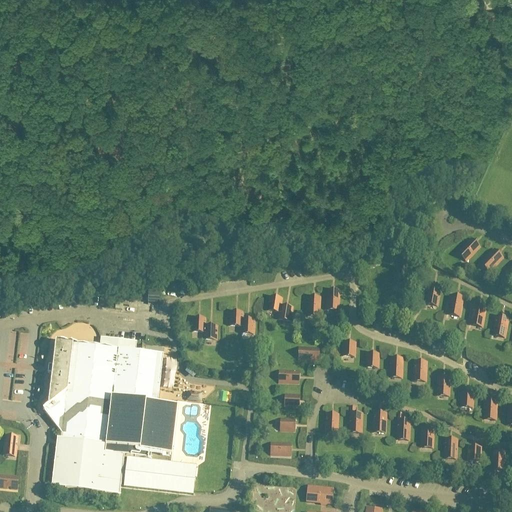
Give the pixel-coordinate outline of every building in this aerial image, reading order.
[(466,263),(479,249),(470,240),(457,254),(466,263)] [(502,260),(493,251),(480,265),(489,274),(502,260)] [(511,265),(510,268),(503,275),(511,284),(511,283),(511,265)] [(404,291),(408,271),(396,269),(392,288),(404,291)] [(437,308),(440,289),(428,286),(424,305),(437,308)] [(338,312),(339,293),(326,292),(326,312),(338,312)] [(159,305),(159,294),(147,293),(147,305),(159,305)] [(459,318),(463,299),(450,297),(447,316),(459,318)] [(267,312),(279,314),(280,314),(280,307),(282,300),(269,298),(267,312)] [(319,319),(320,299),(307,299),(306,318),(319,319)] [(278,321),(281,322),(290,323),(292,309),(280,307),(280,314),(279,314),(278,321)] [(482,329),(485,310),(473,307),(469,326),(482,329)] [(241,321),(242,321),(242,314),(230,314),(229,328),(241,328),(241,321)] [(504,339),(507,320),(495,318),(492,337),(504,339)] [(204,327),(205,327),(205,320),(192,320),(192,334),(204,334),(204,327)] [(254,322),(242,321),(241,321),(241,328),(241,335),(253,336),(254,322)] [(217,328),(205,327),(204,327),(204,334),(204,341),(216,342),(217,328)] [(135,344),(100,340),(99,348),(55,343),(52,368),(48,367),(47,375),(51,375),(48,406),(48,407),(43,411),(61,435),(61,440),(57,440),(50,486),(118,496),(119,486),(187,496),(191,468),(123,459),(123,456),(150,459),(151,451),(171,454),(177,406),(157,403),(160,380),(163,356),(131,352),(132,344),(135,344)] [(342,358),(354,359),(355,344),(343,344),(342,358)] [(317,363),(318,350),(299,349),(298,362),(317,363)] [(378,355),(366,355),(365,369),(378,370),(378,355)] [(401,380),(402,360),(390,360),(389,379),(401,380)] [(425,383),(426,364),(414,363),(413,383),(425,383)] [(298,386),(298,373),(279,372),(279,385),(298,386)] [(449,398),(450,379),(437,378),(436,397),(449,398)] [(472,410),(473,395),(460,395),(460,409),(472,410)] [(298,410),(299,397),(285,396),(284,409),(298,410)] [(496,402),(484,402),(483,421),(495,422),(496,402)] [(233,420),(235,406),(225,405),(224,419),(233,420)] [(361,435),(362,416),(349,415),(349,434),(361,435)] [(373,415),(373,434),(385,435),(386,415),(373,415)] [(337,436),(338,416),(325,416),(325,435),(337,436)] [(294,434),(295,421),(280,420),(280,433),(294,434)] [(409,442),(410,423),(397,422),(396,441),(409,442)] [(433,450),(433,430),(421,430),(420,449),(433,450)] [(5,437),(4,447),(3,456),(15,457),(17,438),(5,437)] [(456,461),(457,441),(444,441),(443,460),(456,461)] [(290,458),(290,445),(271,444),(271,457),(290,458)] [(480,463),(480,449),(468,448),(467,462),(480,463)] [(503,472),(504,453),(492,452),(491,472),(503,472)] [(0,489),(16,491),(17,478),(0,476),(0,489)] [(332,492),(314,490),(312,504),(331,506),(332,492)] [(292,511),(293,492),(271,491),(270,494),(276,494),(275,511),(292,511)]
